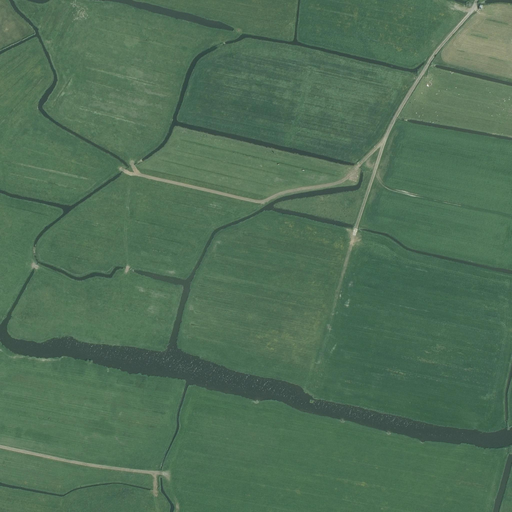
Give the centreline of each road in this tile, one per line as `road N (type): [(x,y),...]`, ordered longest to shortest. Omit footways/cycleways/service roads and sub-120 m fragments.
road 1 (track): [(385,137),(348,177),(260,201),(114,166)]
road 2 (track): [(476,0),(396,115),(350,246)]
road 3 (track): [(0,446),(168,474),(177,511)]
